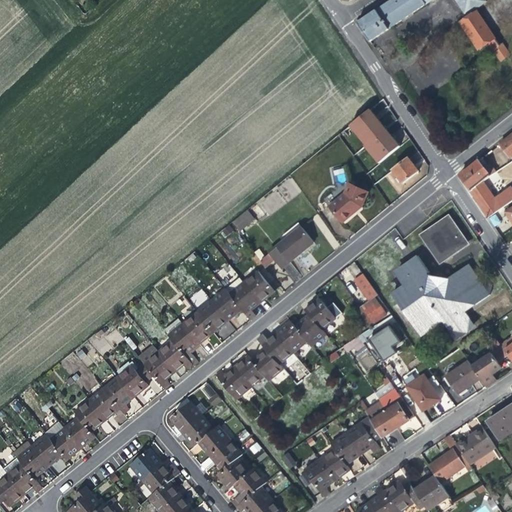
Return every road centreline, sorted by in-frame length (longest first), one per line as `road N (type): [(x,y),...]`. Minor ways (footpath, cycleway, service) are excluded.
road 1 (residential): [(147,417),(445,173)]
road 2 (residential): [(320,511),(511,381)]
road 3 (residential): [(445,173),(338,14)]
road 4 (residential): [(41,502),(147,417)]
road 5 (residential): [(226,511),(147,417)]
